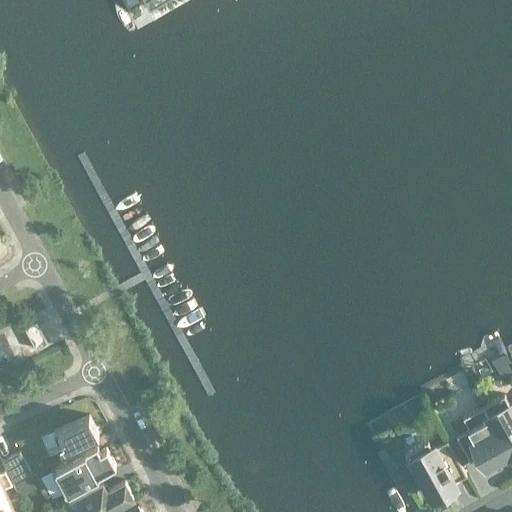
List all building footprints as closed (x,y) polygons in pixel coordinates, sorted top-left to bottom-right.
[(47,340),(35,318),(22,325),(34,347),(47,340)] [(508,401),(503,391),(482,402),(508,449),(511,447),(511,400),(510,401),(510,400),(508,401)] [(508,449),(482,402),(461,414),(467,425),(466,425),(468,429),(457,435),(469,457),(480,451),(485,461),(507,449),(507,450),(508,449)] [(98,430),(88,412),(53,427),(61,446),(98,430)] [(465,471),(446,436),(434,443),(433,442),(430,443),(427,437),(404,450),(416,472),(421,470),(424,477),(423,478),(431,492),(454,479),(453,478),(465,471)] [(85,447),(52,465),(65,489),(115,462),(105,444),(87,454),(84,448),(85,448),(85,447)] [(19,450),(2,460),(13,480),(30,471),(30,470),(19,450)] [(35,471),(26,477),(25,477),(31,488),(41,482),(35,471)] [(98,511),(132,493),(123,477),(106,487),(101,479),(70,496),(78,511),(98,511)] [(0,511),(14,511),(0,479),(0,511)] [(142,511),(137,502),(119,511),(142,511)]
